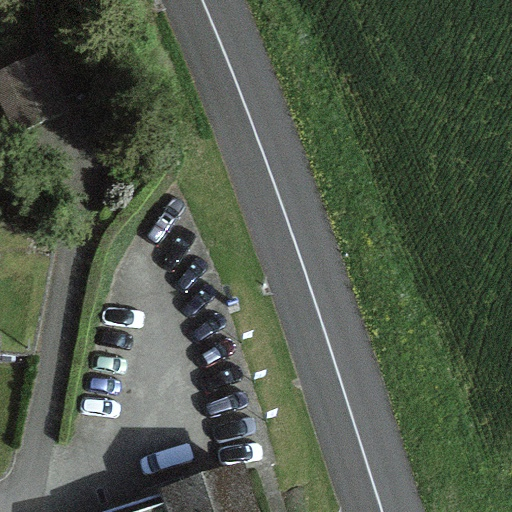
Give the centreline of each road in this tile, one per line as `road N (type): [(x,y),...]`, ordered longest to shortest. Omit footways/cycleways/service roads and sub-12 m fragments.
road 1 (primary): [(199,0),(381,511)]
road 2 (residential): [(23,511),(88,149)]
